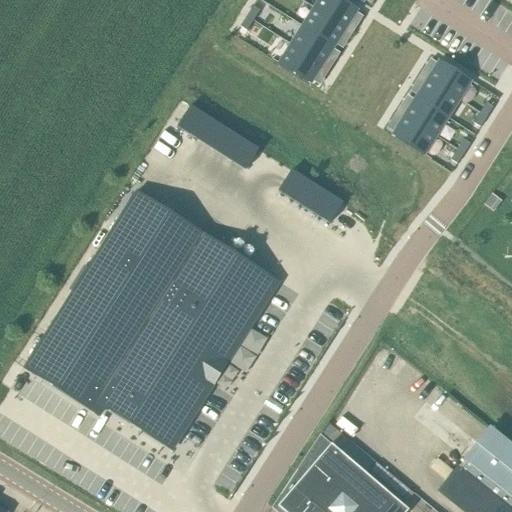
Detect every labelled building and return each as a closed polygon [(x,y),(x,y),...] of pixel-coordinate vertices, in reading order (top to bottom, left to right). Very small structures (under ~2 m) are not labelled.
[(342,0),(317,0),(313,8),(345,28),(357,9),(342,0)] [(253,21),(260,11),(253,7),(246,17),(253,21)] [(313,8),(301,26),(334,46),(345,28),(313,8)] [(246,17),(240,27),(247,31),(253,21),(246,17)] [(301,26),(290,44),(322,65),(334,46),(301,26)] [(290,44),(278,63),(310,84),(322,65),(290,44)] [(437,60),(425,79),(458,99),(470,80),(437,60)] [(425,79),(414,97),(446,118),(458,99),(425,79)] [(414,97),(402,115),(435,136),(446,118),(414,97)] [(493,107),(486,103),(480,113),(486,118),(493,107)] [(177,128),(197,141),(211,120),(190,107),(177,128)] [(486,118),(480,113),(473,123),(480,128),(486,118)] [(402,115),(390,134),(423,155),(435,136),(402,115)] [(463,140),(457,150),(463,154),(470,144),(463,140)] [(457,164),(463,154),(457,150),(450,160),(457,164)] [(278,192),(329,225),(342,204),(291,171),(278,192)] [(136,191),(23,369),(92,412),(97,404),(164,446),(271,277),(136,191)] [(406,511),(408,511),(320,436),(328,425),(327,424),(271,508),(275,511),(406,511)] [(511,511),(511,444),(492,428),(485,437),(472,453),(446,485),(441,491),(466,511),(511,511)] [(453,471),(437,458),(430,466),(429,467),(445,480),(446,479),(453,471)]
